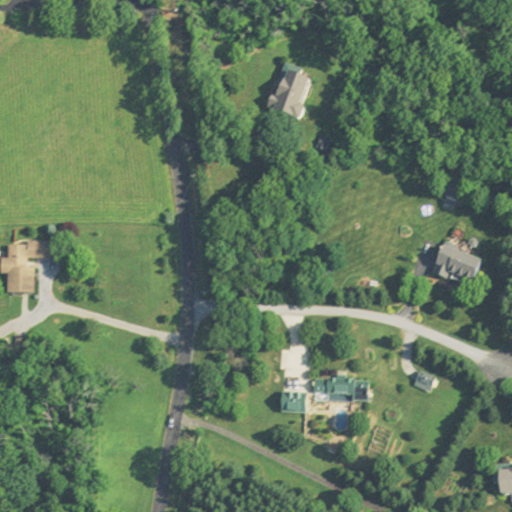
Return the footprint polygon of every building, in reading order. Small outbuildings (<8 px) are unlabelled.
[(273,109),(304,122),(322,78),(290,65),(273,109)] [(453,177),(447,197),(464,202),(470,182),(453,177)] [(57,245),(10,245),(9,297),(39,297),(40,261),(57,262),(57,245)] [(440,278),(483,288),(489,263),(446,253),(440,278)] [(377,404),(377,382),(321,382),(321,397),(359,397),(359,404),(377,404)] [(288,415),(315,416),(315,395),(289,395),(288,415)] [(499,487),(504,487),(505,498),(511,497),(511,465),(498,466),(499,487)]
